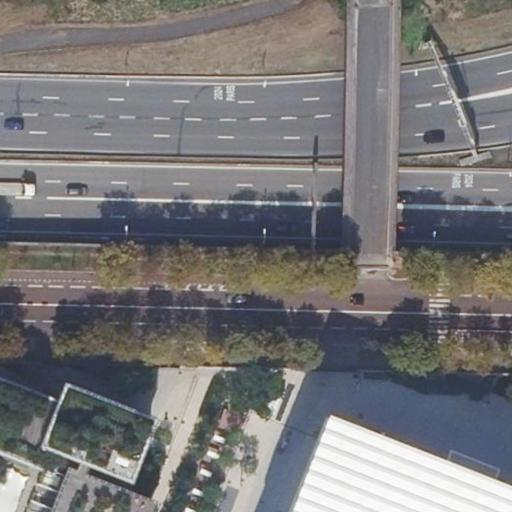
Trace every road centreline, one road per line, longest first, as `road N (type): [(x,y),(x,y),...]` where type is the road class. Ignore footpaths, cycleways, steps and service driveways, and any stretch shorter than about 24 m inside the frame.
road 1 (secondary): [(511,314),(0,304)]
road 2 (motorway): [(69,198),(511,227)]
road 3 (motorway): [(69,198),(511,191)]
road 4 (motorway): [(375,109),(254,118),(0,113)]
road 5 (motorway): [(511,73),(375,109)]
road 6 (motorway): [(511,95),(375,109)]
